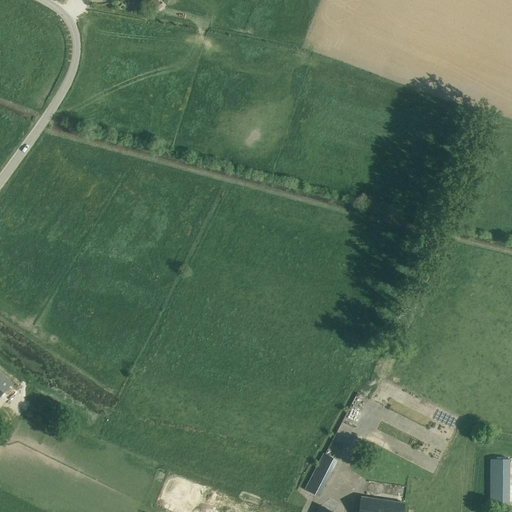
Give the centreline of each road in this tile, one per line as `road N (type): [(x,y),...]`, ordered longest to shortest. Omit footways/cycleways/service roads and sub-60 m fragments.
road 1 (track): [(39,127),(511,252)]
road 2 (track): [(370,400),(486,123)]
road 3 (unclassified): [(0,181),(65,87),(76,52),(65,18),(38,0)]
